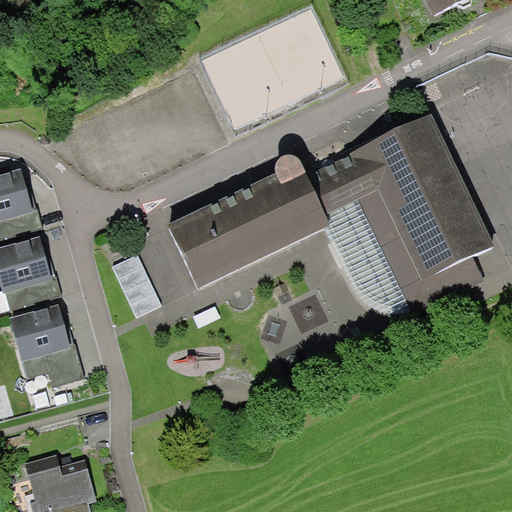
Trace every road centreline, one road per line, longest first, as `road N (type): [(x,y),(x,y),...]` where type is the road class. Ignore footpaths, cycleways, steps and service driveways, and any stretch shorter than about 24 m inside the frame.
road 1 (residential): [(69,185),(92,205),(112,208),(511,26)]
road 2 (residential): [(69,185),(139,511)]
